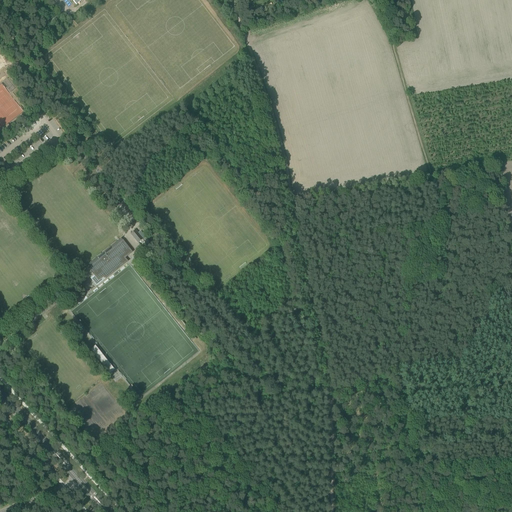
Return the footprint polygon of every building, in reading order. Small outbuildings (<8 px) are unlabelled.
[(18,109),(20,108),(19,107),(1,84),(0,85),(0,107),(7,116),(13,115),(15,114),(18,113),(18,109)] [(131,234),(138,243),(143,239),(135,230),(131,234)] [(123,241),(88,268),(98,281),(103,277),(105,279),(128,261),(125,258),(132,253),(123,241)] [(118,373),(97,344),(92,348),(112,377),(118,373)] [(35,357),(31,360),(40,369),(44,365),(35,357)]
